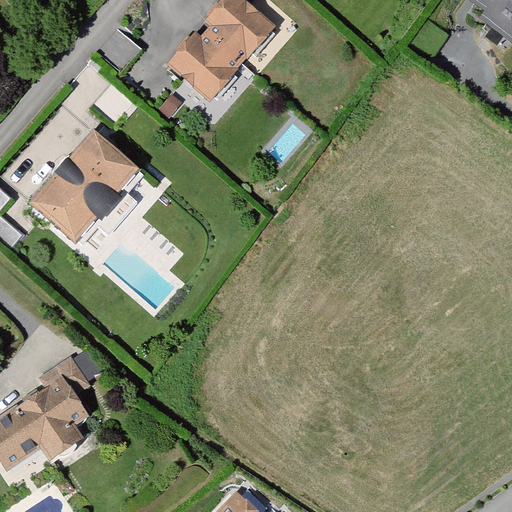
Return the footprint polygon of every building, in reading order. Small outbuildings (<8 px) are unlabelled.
[(230,0),(217,0),(160,68),(207,108),(271,34),(230,0)] [(511,0),(465,0),(461,6),(511,44),(511,0)] [(117,84),(99,103),(116,119),(134,100),(117,84)] [(85,135),(27,211),(77,249),(135,173),(85,135)] [(0,212),(14,196),(0,184),(0,212)] [(81,392),(62,363),(34,382),(40,392),(0,418),(0,474),(0,475),(30,456),(40,470),(74,448),(65,435),(79,426),(65,403),(81,392)] [(246,511),(225,493),(207,511),(246,511)]
